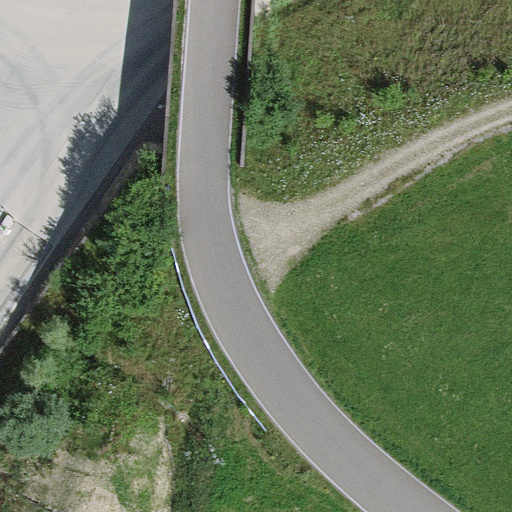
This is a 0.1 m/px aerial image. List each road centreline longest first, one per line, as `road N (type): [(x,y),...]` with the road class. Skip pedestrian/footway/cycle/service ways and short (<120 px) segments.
road 1 (unclassified): [(199,0),(194,57),(210,263),(247,350),(327,448),(406,511)]
road 2 (track): [(210,263),(483,121),(511,114)]
